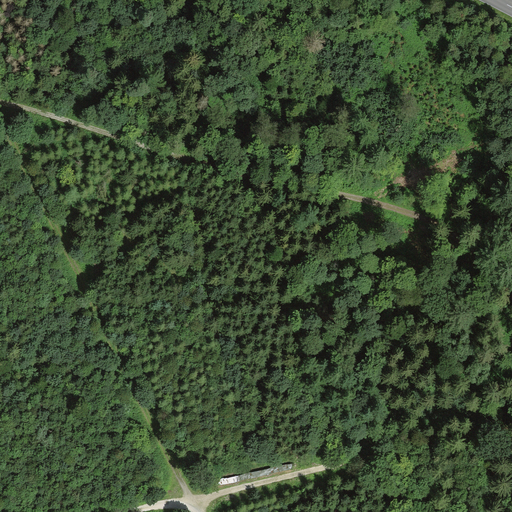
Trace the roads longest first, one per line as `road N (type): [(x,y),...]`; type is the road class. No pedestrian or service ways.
road 1 (track): [(0,100),(390,216),(461,244),(511,277)]
road 2 (track): [(198,511),(0,116)]
road 3 (track): [(135,511),(511,430)]
